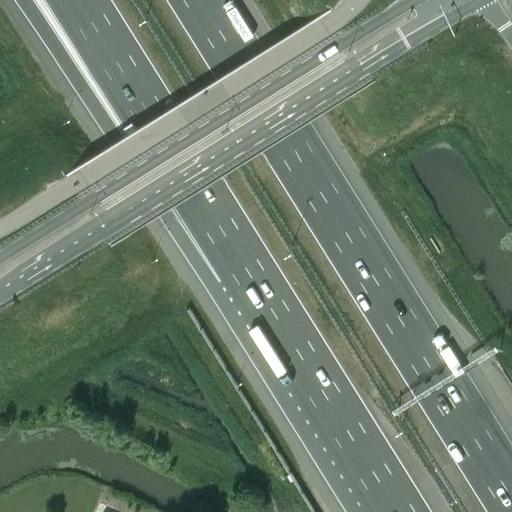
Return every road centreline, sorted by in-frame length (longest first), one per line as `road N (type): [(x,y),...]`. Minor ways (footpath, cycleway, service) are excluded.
road 1 (motorway): [(511,498),(200,0)]
road 2 (primary): [(0,295),(485,0)]
road 3 (primary): [(416,0),(0,258)]
road 4 (unclassified): [(358,0),(0,232)]
road 5 (motorway): [(23,0),(149,182),(244,266)]
road 6 (motorway): [(77,0),(244,266)]
road 7 (motorway): [(244,266),(396,511)]
